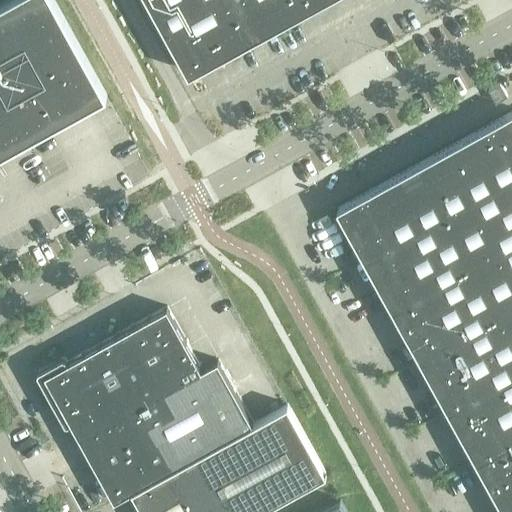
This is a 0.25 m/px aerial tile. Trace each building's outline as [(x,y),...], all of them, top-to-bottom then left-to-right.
[(0,155),(107,97),(107,96),(107,95),(54,0),(7,0),(0,4),(0,155)] [(148,0),(182,61),(207,47),(214,59),(321,0),(148,0)] [(496,102),(508,95),(500,82),(489,89),(496,102)] [(511,110),(427,158),(511,312),(511,110)] [(511,511),(511,312),(427,158),(339,206),(338,207),(338,208),(338,209),(505,511),(511,511)] [(254,422),(218,359),(202,368),(168,305),(67,361),(65,356),(37,371),(66,424),(72,421),(115,499),(132,489),(254,422)] [(257,511),(327,473),(288,404),(254,422),(132,489),(144,511),(257,511)] [(347,511),(341,499),(316,511),(347,511)]
